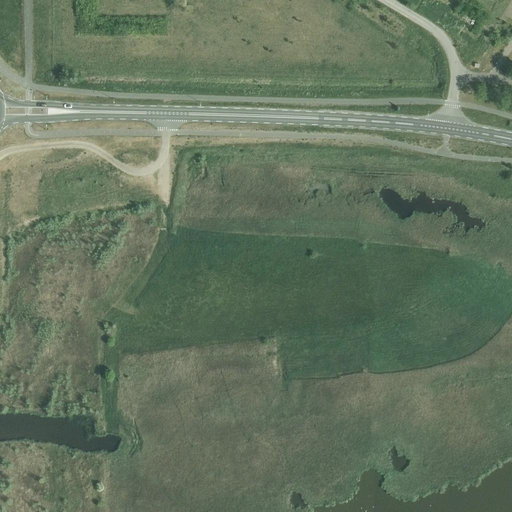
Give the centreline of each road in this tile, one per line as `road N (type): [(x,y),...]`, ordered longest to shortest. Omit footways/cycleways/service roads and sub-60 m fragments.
road 1 (secondary): [(166,113),(447,129)]
road 2 (unclassified): [(166,113),(162,157),(140,173),(80,144),(0,154)]
